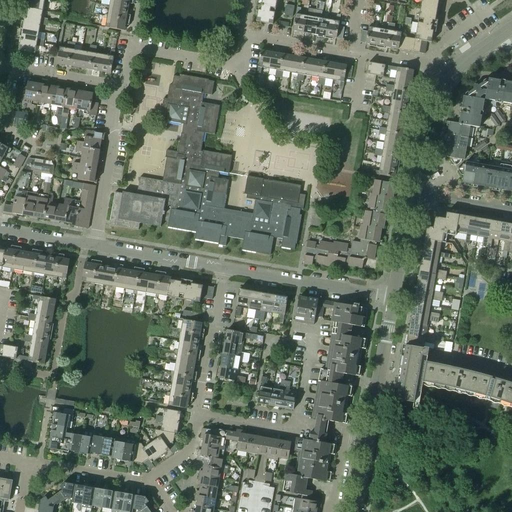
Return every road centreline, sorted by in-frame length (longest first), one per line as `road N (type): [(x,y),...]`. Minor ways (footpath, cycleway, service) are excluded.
road 1 (residential): [(118,87),(132,49),(238,66),(244,35)]
road 2 (residential): [(391,297),(225,272)]
road 3 (residential): [(198,415),(345,434)]
road 4 (residential): [(198,415),(225,272)]
road 5 (tertiary): [(366,439),(391,297)]
road 6 (residential): [(225,272),(93,245)]
road 7 (residential): [(149,482),(27,462)]
road 8 (tertiary): [(412,191),(426,104),(446,77)]
road 9 (residential): [(0,65),(118,87)]
